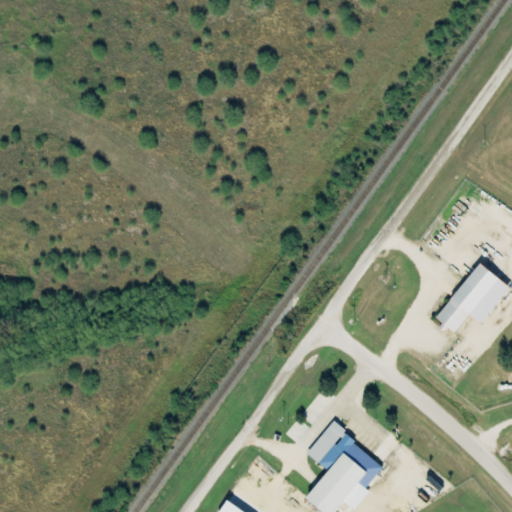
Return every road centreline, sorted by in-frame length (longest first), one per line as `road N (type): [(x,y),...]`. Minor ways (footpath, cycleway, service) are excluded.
road 1 (residential): [(189,511),(511,58)]
road 2 (residential): [(323,329),(385,369),(511,488)]
